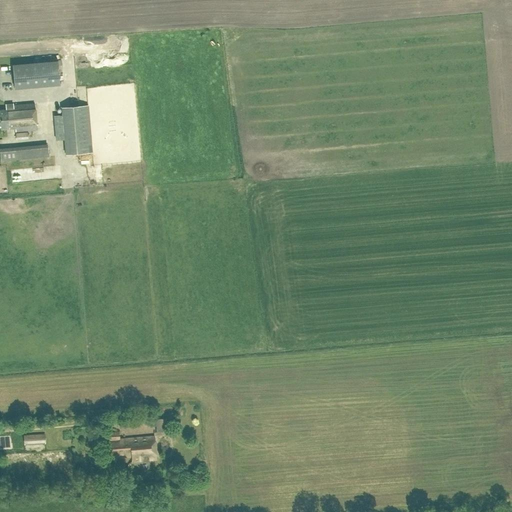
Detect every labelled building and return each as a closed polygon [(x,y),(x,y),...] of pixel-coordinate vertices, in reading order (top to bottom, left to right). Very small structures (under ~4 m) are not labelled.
[(12,65),(13,82),(59,79),(58,60),(27,62),(27,64),(12,65)] [(13,106),(5,107),(5,109),(0,109),(0,129),(15,128),(15,132),(36,130),(34,103),(13,105),(13,106)] [(88,105),(61,108),(65,155),(93,152),(88,105)] [(48,157),(47,144),(0,148),(0,159),(0,161),(16,160),(48,157)] [(62,175),(63,165),(45,165),(45,175),(62,175)] [(131,456),(131,461),(156,460),(155,436),(118,438),(117,431),(106,432),(108,458),(131,456)] [(24,445),(45,444),(44,434),(23,435),(24,445)] [(155,496),(172,495),(171,484),(154,485),(155,496)]
